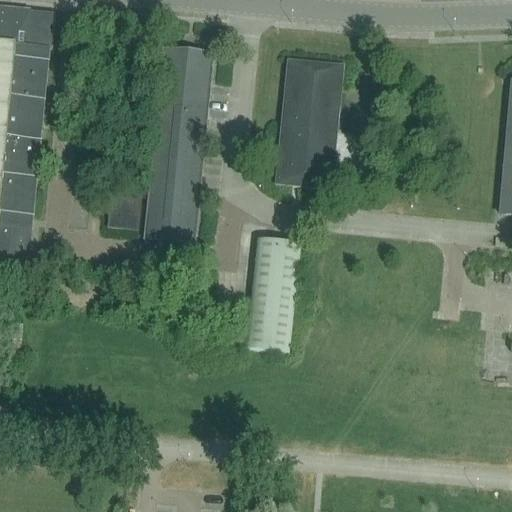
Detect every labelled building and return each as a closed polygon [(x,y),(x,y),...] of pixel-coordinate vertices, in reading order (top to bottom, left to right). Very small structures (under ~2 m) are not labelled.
[(0,265),(28,268),(32,231),(31,231),(49,51),(51,52),(55,16),(0,11),(0,265)] [(213,57),(210,57),(163,53),(144,242),(194,247),(213,57)] [(332,170),(336,132),(342,70),(288,65),(276,188),(330,193),(331,188),(351,190),(353,172),(332,170)] [(78,98),(77,105),(99,107),(102,78),(80,75),(79,86),(72,86),(71,97),(78,98)] [(500,217),(511,218),(511,85),(511,86),(500,217)] [(108,230),(137,233),(140,203),(111,200),(108,230)] [(271,244),(257,243),(246,353),(290,358),(301,247),(271,244)]
